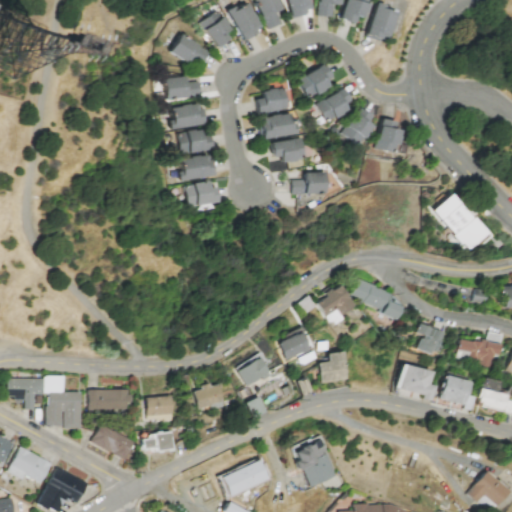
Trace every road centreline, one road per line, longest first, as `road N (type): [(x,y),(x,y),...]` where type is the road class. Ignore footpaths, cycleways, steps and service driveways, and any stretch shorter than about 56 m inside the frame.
road 1 (residential): [(511,265),(454,271),(379,257),(327,267),(216,355),(161,368),(0,359)]
road 2 (tertiary): [(511,435),(401,406),(338,401),(216,449),(95,511)]
road 3 (residential): [(421,94),(382,96),(328,43),(304,43),(232,82),(229,112),(250,191)]
road 4 (residential): [(511,328),(448,322),(407,303),(379,257)]
road 5 (residential): [(0,412),(136,490)]
road 6 (residential): [(511,210),(437,128),(421,94)]
